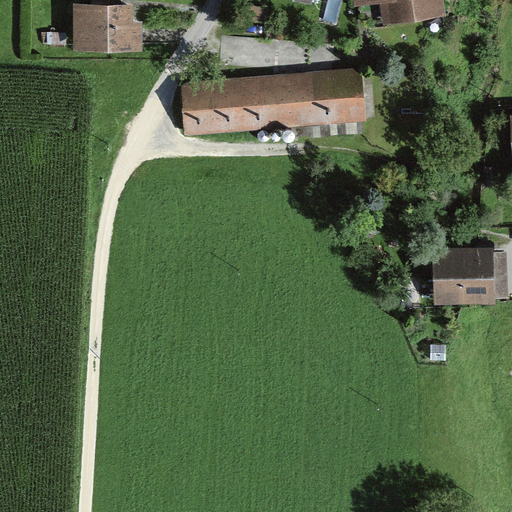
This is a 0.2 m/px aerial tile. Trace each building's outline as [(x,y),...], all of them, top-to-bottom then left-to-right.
[(352,0),(354,8),(366,6),(369,27),(445,15),(442,0),(352,0)] [(135,8),(77,10),(77,56),(147,54),(146,23),(135,23),(135,8)] [(65,36),(38,33),(37,45),(64,48),(65,36)] [(363,70),(182,85),(186,137),(367,123),(363,70)] [(438,303),(497,302),(496,247),(437,248),(438,303)]
